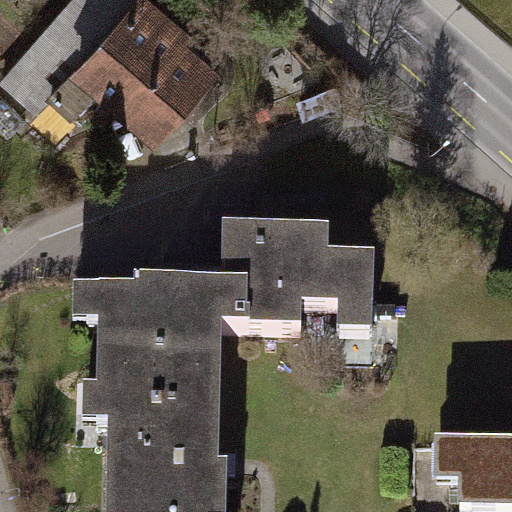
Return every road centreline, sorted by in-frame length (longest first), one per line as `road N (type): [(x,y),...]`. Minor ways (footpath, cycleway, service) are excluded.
road 1 (secondary): [(369,0),(511,128)]
road 2 (residential): [(161,188),(0,254)]
